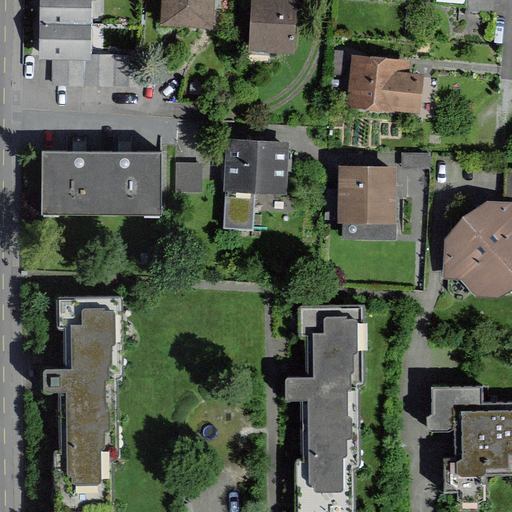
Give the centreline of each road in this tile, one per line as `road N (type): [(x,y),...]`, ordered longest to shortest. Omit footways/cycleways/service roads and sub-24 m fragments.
road 1 (unknown): [(0,276),(273,289),(272,511)]
road 2 (residential): [(414,296),(424,511)]
